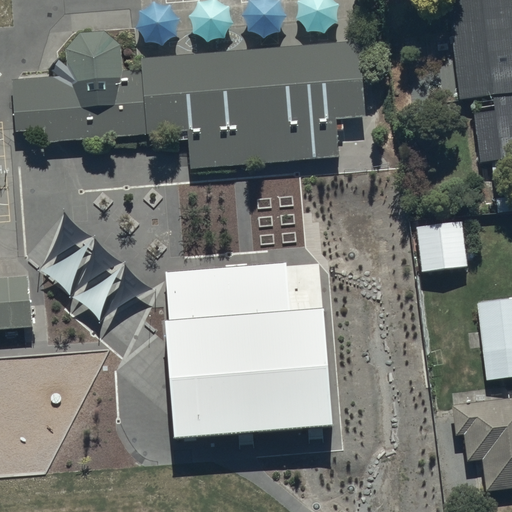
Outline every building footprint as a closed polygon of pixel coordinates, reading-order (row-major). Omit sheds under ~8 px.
[(0,0),(0,39),(13,39),(10,0),(0,0)] [(478,161),(511,157),(511,0),(447,0),(458,99),(493,95),(495,110),(472,113),(478,161)] [(8,84),(12,136),(42,133),(43,145),(147,137),(141,72),(119,73),(117,47),(99,34),(77,37),(62,54),(65,79),(8,84)] [(141,72),(147,137),(187,134),(190,172),(335,159),(332,124),(363,121),(356,43),(140,62),(141,72)] [(388,169),(310,179),(315,224),(394,215),(388,169)] [(121,291),(113,185),(62,189),(70,295),(121,291)] [(462,222),(415,227),(421,272),(467,267),(462,222)] [(511,264),(498,248),(470,272),(484,288),(511,264)] [(317,265),(168,275),(180,437),(329,426),(317,265)] [(26,276),(0,278),(0,329),(31,327),(26,276)] [(331,305),(333,336),(405,329),(402,299),(384,300),(383,291),(363,293),(364,302),(331,305)] [(511,297),(477,302),(487,380),(511,377),(511,297)] [(336,355),(338,371),(376,368),(375,352),(336,355)] [(511,397),(451,405),(455,434),(463,433),(466,461),(482,459),(486,490),(511,487),(511,397)]
